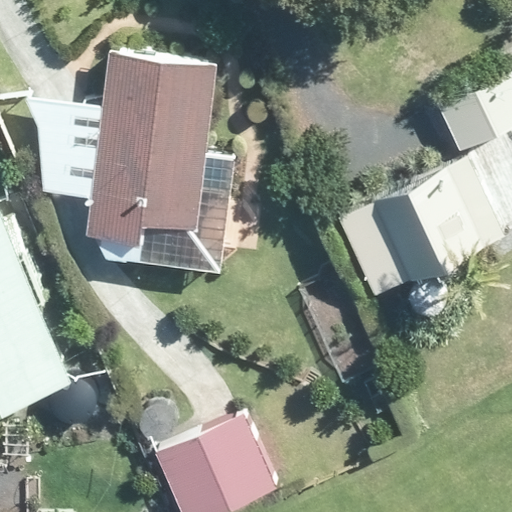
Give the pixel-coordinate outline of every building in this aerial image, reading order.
[(220,149),(223,64),(107,59),(105,96),(51,94),(47,192),(91,194),(89,236),(109,237),(108,258),(239,264),(244,150),(220,149)] [(511,60),(443,93),(470,150),(509,132),(511,130),(511,60)] [(511,235),(511,138),(509,132),(470,150),(339,211),(380,297),(511,235)] [(0,403),(83,364),(1,188),(0,187),(0,403)] [(249,408),(157,442),(183,511),(214,511),(279,488),(249,408)]
